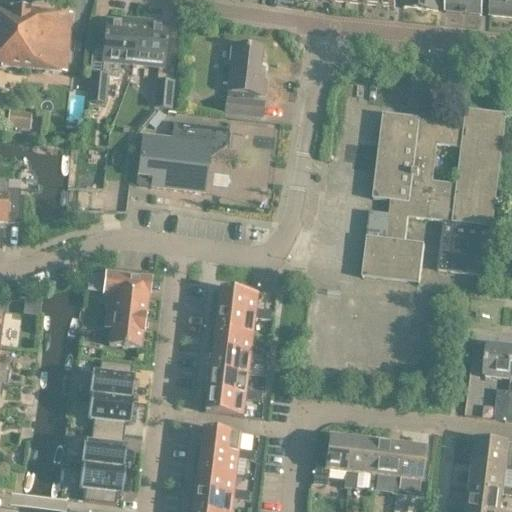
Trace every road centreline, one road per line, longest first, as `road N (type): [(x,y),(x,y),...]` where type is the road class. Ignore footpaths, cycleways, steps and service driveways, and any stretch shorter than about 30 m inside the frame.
road 1 (residential): [(178,245),(257,255),(287,235),(315,85),(341,27)]
road 2 (unclassified): [(288,511),(297,432),(309,415),(326,410),(511,433)]
road 3 (residential): [(178,245),(147,511)]
road 4 (residential): [(0,270),(110,240),(178,245)]
road 5 (tertiary): [(511,44),(341,27)]
road 6 (tertiary): [(341,27),(181,0)]
